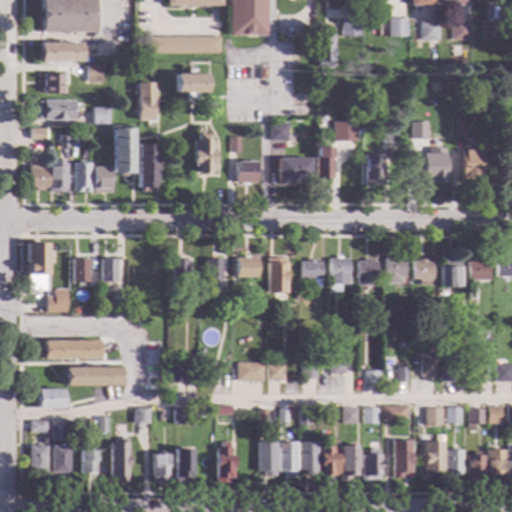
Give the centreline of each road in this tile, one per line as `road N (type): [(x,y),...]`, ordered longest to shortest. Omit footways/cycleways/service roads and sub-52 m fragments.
road 1 (residential): [(511,222),(0,224)]
road 2 (residential): [(511,510),(0,511)]
road 3 (residential): [(5,0),(6,511)]
